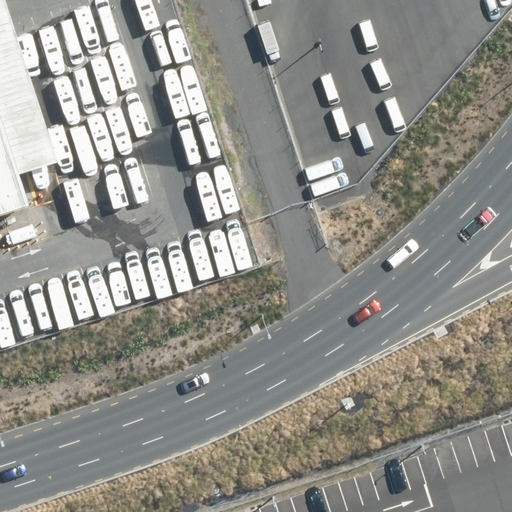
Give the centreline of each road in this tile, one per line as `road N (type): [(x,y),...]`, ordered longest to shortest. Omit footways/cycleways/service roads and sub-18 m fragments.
road 1 (tertiary): [(0,480),(161,425),(333,339)]
road 2 (tertiary): [(333,339),(446,250),(511,180)]
road 3 (tertiary): [(333,339),(511,258)]
